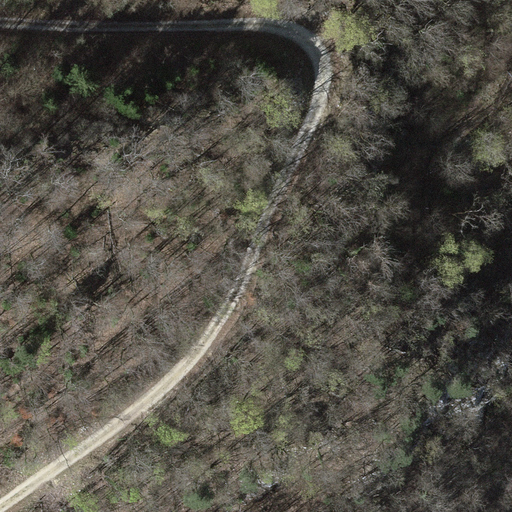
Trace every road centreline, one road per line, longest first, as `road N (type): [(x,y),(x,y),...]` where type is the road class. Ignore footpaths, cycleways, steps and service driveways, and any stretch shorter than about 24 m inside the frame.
road 1 (track): [(321,98),(243,282),(174,380),(107,416),(0,500)]
road 2 (track): [(321,98),(320,52),(298,27),(0,17)]
